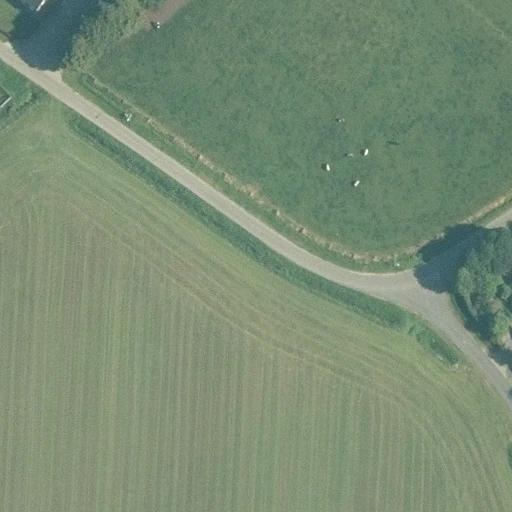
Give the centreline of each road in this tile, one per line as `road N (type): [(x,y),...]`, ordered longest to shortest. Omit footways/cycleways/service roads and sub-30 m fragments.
road 1 (unclassified): [(408,296),(349,280),(257,231),(0,49)]
road 2 (unclassified): [(511,400),(457,335),(408,296)]
road 3 (unclassified): [(408,296),(511,218)]
